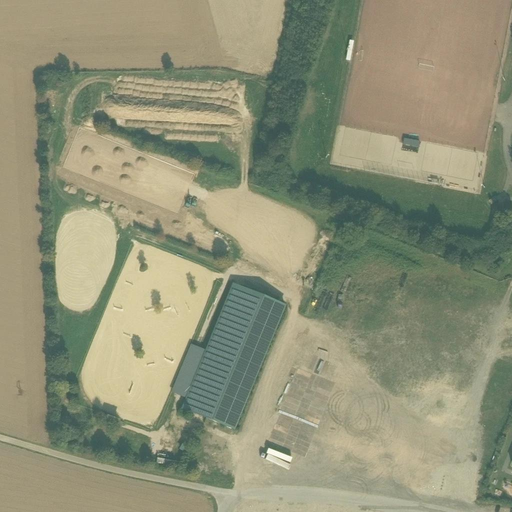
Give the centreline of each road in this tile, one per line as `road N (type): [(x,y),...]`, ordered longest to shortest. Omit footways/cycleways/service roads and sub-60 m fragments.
road 1 (unclassified): [(0,437),(232,495)]
road 2 (unknown): [(442,511),(509,291)]
road 3 (unknown): [(232,495),(307,311)]
road 4 (residential): [(232,495),(393,511)]
